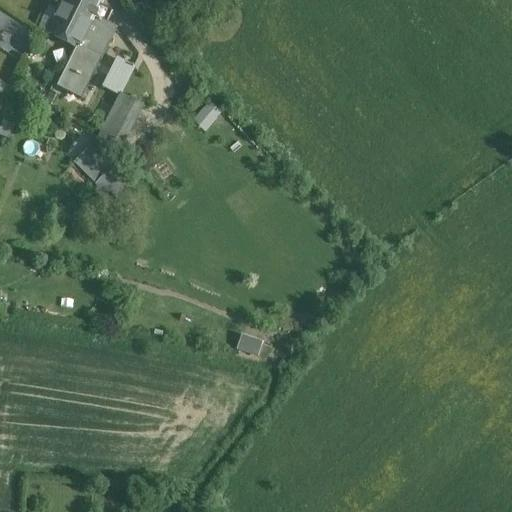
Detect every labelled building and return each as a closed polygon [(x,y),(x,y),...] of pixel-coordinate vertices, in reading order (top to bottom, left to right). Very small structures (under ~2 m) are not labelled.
[(37,21),(9,1),(6,0),(4,1),(1,2),(0,3),(0,28),(2,30),(0,33),(0,49),(1,50),(20,63),(37,21)] [(51,0),(48,7),(59,13),(47,36),(76,51),(77,51),(96,12),(97,12),(102,3),(95,0),(51,0)] [(96,12),(77,51),(76,51),(57,90),(80,102),(116,31),(100,23),(103,15),(97,12),(96,12)] [(20,63),(1,50),(0,51),(0,76),(8,82),(20,63)] [(100,88),(120,96),(133,64),(113,55),(100,88)] [(152,106),(131,95),(109,132),(130,149),(152,106)] [(205,133),(220,113),(207,103),(192,123),(205,133)] [(92,147),(74,165),(98,189),(108,179),(104,176),(112,168),(92,147)] [(123,178),(112,168),(104,176),(108,179),(98,189),(106,197),(109,193),(121,204),(131,192),(120,182),(123,178)] [(136,195),(123,208),(133,218),(146,205),(136,195)] [(133,218),(131,220),(139,229),(154,213),(146,205),(133,218)] [(238,336),(235,350),(257,355),(260,340),(238,336)]
